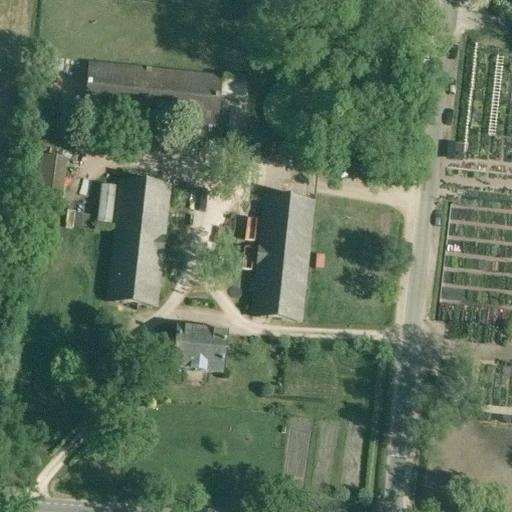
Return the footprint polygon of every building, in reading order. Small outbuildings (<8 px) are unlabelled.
[(89,62),(84,113),(83,124),(134,129),(135,118),(215,126),(218,94),(231,95),(232,81),(220,80),(220,75),(89,62)] [(321,121),(323,110),(321,98),(315,88),(305,81),(294,79),(282,81),(272,87),(266,97),(263,108),(265,120),(271,130),(281,136),(292,139),(304,137),(314,131),(321,121)] [(465,145),(448,143),(446,160),(463,161),(465,145)] [(25,205),(62,210),(68,162),(31,157),(25,205)] [(157,308),(171,185),(119,179),(104,302),(157,308)] [(302,323),(314,201),(264,195),(250,318),(302,323)] [(220,373),(225,334),(177,329),(173,368),(220,373)]
